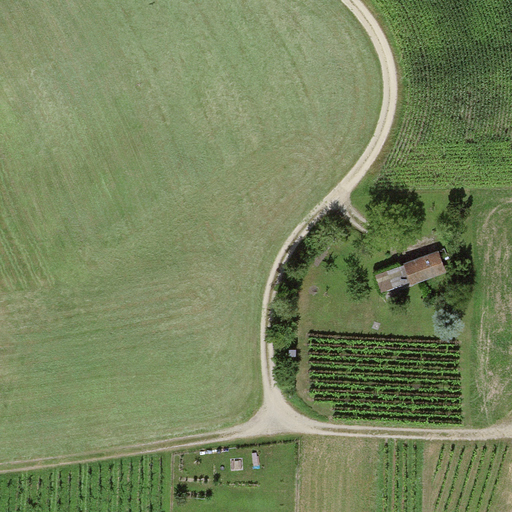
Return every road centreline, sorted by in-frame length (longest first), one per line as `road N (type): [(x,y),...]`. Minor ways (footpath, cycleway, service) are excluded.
road 1 (track): [(340,0),(380,47),(383,119),(365,160),(291,236),(276,265),(267,395),(284,422),(309,434),(511,434)]
road 2 (track): [(0,464),(284,422)]
